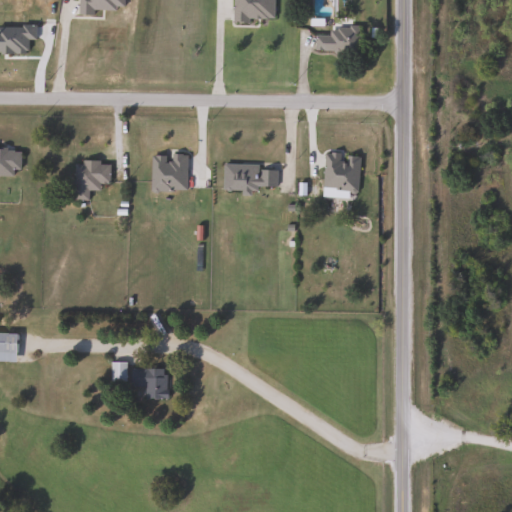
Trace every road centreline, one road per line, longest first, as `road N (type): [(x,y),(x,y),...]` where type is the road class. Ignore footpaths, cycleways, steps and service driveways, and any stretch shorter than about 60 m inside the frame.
road 1 (residential): [(405,511),(406,0)]
road 2 (residential): [(0,96),(406,108)]
